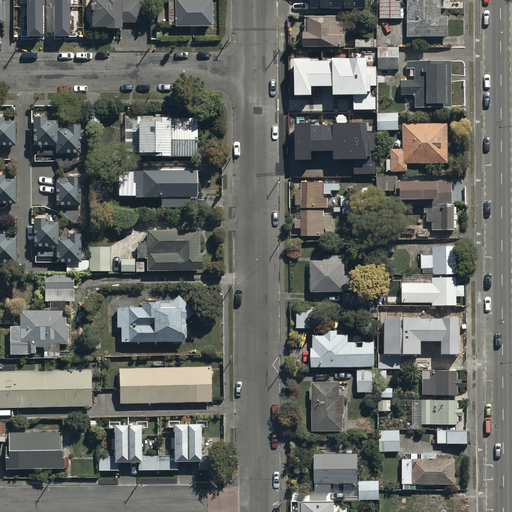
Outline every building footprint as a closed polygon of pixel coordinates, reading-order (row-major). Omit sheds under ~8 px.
[(27,0),(28,36),(43,36),(42,0),(27,0)] [(55,0),(55,36),(70,36),(70,0),(55,0)] [(90,0),(90,5),(92,5),(92,22),(121,23),(122,20),(138,20),(139,0),(90,0)] [(167,0),(168,22),(211,22),(211,0),(167,0)] [(379,0),(379,17),(403,17),(403,8),(400,8),(400,0),(379,0)] [(406,0),(407,36),(447,36),(447,15),(441,15),(440,0),(406,0)] [(336,16),(304,16),(305,31),(303,31),(303,47),(345,46),(345,22),(336,22),(336,16)] [(398,46),(378,46),(378,68),(398,68),(398,46)] [(366,58),(294,59),(295,95),(311,94),(311,86),(333,85),(333,94),(354,94),(354,110),(376,109),(376,96),(371,96),(371,86),(376,86),(376,67),(366,67),(366,58)] [(451,61),(407,61),(407,68),(411,68),(411,76),(415,76),(415,79),(401,79),(401,94),(415,94),(415,107),(452,106),(451,61)] [(99,105),(87,105),(87,125),(99,125),(99,105)] [(398,113),(378,113),(378,130),(398,130),(398,113)] [(46,114),(33,115),(33,144),(55,144),(55,152),(81,152),(81,123),(66,123),(66,126),(58,126),(58,119),(46,119),(46,114)] [(4,116),(0,115),(0,144),(15,144),(15,120),(4,120),(4,116)] [(198,116),(125,115),(124,161),(140,161),(141,155),(197,156),(198,116)] [(448,122),(403,123),(403,149),(391,149),(391,159),(387,159),(387,171),(407,171),(407,163),(448,163),(448,122)] [(366,123),(294,124),(295,159),(311,159),(311,150),(333,150),(333,158),(354,158),(354,174),(376,174),(376,161),(371,161),(370,150),(376,150),(375,131),(366,131),(366,123)] [(198,169),(133,169),(132,183),(135,183),(134,196),(161,197),(161,206),(190,207),(190,197),(197,197),(198,169)] [(5,174),(0,173),(0,202),(16,202),(16,177),(5,177),(5,174)] [(81,175),(67,175),(67,179),(56,179),(56,204),(81,204),(81,175)] [(398,176),(377,176),(377,190),(395,190),(395,204),(424,204),(424,216),(427,216),(427,220),(432,220),(433,229),(454,228),(454,227),(456,227),(456,220),(458,220),(458,214),(457,214),(457,206),(455,206),(455,203),(452,203),(452,179),(398,180),(398,176)] [(323,182),(301,182),(300,190),(295,190),(295,204),(301,204),(301,207),(328,207),(328,197),(324,197),(324,194),(331,194),(331,190),(340,190),(340,183),(323,182)] [(323,210),(301,209),(301,219),(295,219),(295,227),(301,227),(301,234),(333,235),(333,215),(323,215),(323,210)] [(47,215),(34,216),(33,246),(55,246),(55,261),(80,261),(81,232),(68,231),(68,236),(59,236),(59,220),(47,220),(47,215)] [(398,233),(399,222),(386,222),(386,233),(398,233)] [(199,229),(147,229),(147,242),(137,241),(137,257),(146,257),(146,269),(201,269),(201,252),(199,252),(199,229)] [(5,233),(0,232),(0,268),(16,268),(16,236),(5,236),(5,233)] [(110,246),(89,246),(89,271),(110,271),(110,246)] [(456,246),(433,246),(433,254),(421,254),(421,268),(423,268),(423,272),(434,273),(434,274),(457,274),(457,263),(454,263),(454,255),(456,255),(456,246)] [(324,259),(311,259),(311,290),(345,291),(345,288),(354,288),(355,275),(345,275),(345,254),(324,254),(324,259)] [(134,258),(121,257),(121,271),(134,271),(134,258)] [(73,274),(45,273),(44,288),(38,288),(38,300),(73,301),(73,274)] [(432,283),(402,283),(402,302),(432,302),(432,306),(456,306),(456,277),(432,277),(432,283)] [(171,301),(141,300),(141,306),(117,306),(117,326),(121,326),(121,341),(184,340),(184,335),(186,335),(186,318),(191,314),(191,309),(188,309),(189,305),(178,295),(171,301)] [(317,307),(297,306),(297,327),(317,327),(317,307)] [(66,310),(20,310),(20,326),(10,326),(10,353),(36,353),(36,346),(43,346),(43,348),(51,348),(51,343),(68,343),(68,324),(66,324),(66,310)] [(459,318),(384,318),(384,354),(421,354),(421,341),(441,341),(441,354),(459,354),(459,318)] [(324,333),(313,333),(313,346),(311,346),(311,366),(374,366),(374,340),(348,340),(348,334),(337,334),(337,330),(324,330),(324,333)] [(210,366),(119,367),(119,403),(210,402),(210,366)] [(91,369),(0,370),(0,407),(92,406),(91,369)] [(386,369),(357,369),(358,392),(381,391),(381,396),(393,396),(392,388),(387,388),(386,369)] [(457,370),(423,369),(423,394),(458,394),(458,386),(462,386),(462,378),(457,378),(457,370)] [(340,382),(312,381),(312,430),(343,430),(343,413),(344,413),(344,394),(340,394),(340,382)] [(457,399),(414,399),(415,424),(457,423),(457,415),(463,415),(463,408),(457,408),(457,399)] [(142,423),(114,423),(114,456),(99,455),(98,470),(118,471),(118,460),(138,461),(138,469),(178,469),(178,460),(200,460),(201,422),(173,422),(173,456),(141,455),(142,423)] [(399,429),(379,429),(380,451),(400,450),(399,429)] [(467,429),(437,429),(437,442),(467,442),(467,429)] [(61,431),(8,431),(8,439),(5,439),(5,468),(64,468),(64,448),(61,448),(61,431)] [(412,457),(402,457),(402,483),(455,483),(455,458),(436,458),(436,452),(422,452),(422,457),(418,457),(418,452),(412,453),(412,457)] [(333,492),(332,482),(358,482),(358,453),(315,453),(315,492),(333,492)] [(379,480),(359,480),(359,489),(368,489),(368,495),(379,495),(379,480)] [(475,511),(476,497),(417,496),(416,511),(410,511),(411,511),(401,511),(475,511)] [(334,502),(299,503),(298,511),(344,511),(345,506),(334,506),(334,502)]
